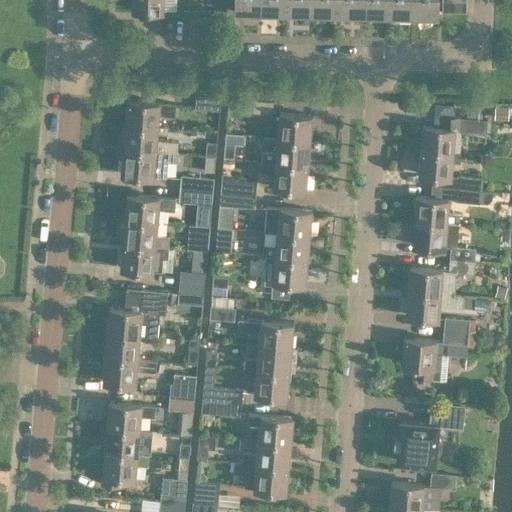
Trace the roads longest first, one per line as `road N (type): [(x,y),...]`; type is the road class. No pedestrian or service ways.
road 1 (residential): [(32,511),(72,56)]
road 2 (residential): [(336,511),(375,61)]
road 3 (residential): [(375,61),(72,56)]
